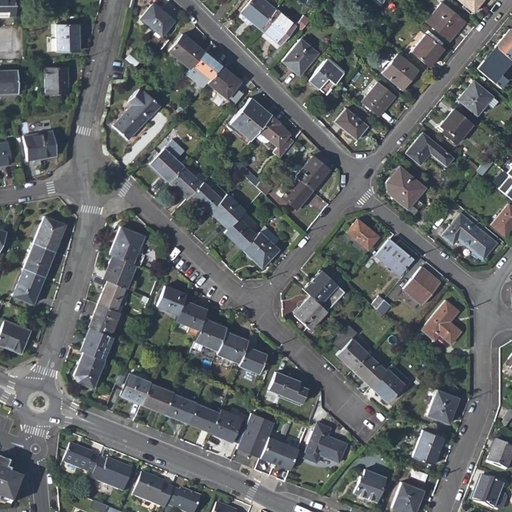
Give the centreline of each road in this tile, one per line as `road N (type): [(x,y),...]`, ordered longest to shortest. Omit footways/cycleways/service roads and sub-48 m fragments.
road 1 (residential): [(302,511),(53,408)]
road 2 (residential): [(357,182),(183,0)]
road 3 (residential): [(509,0),(357,182)]
road 4 (residential): [(441,511),(481,407),(486,298)]
road 5 (residential): [(91,197),(42,386)]
road 6 (residential): [(254,309),(120,184)]
road 7 (residential): [(486,298),(357,182)]
road 8 (residential): [(357,182),(254,309)]
road 9 (residential): [(116,0),(83,149)]
road 10 (residential): [(359,407),(254,309)]
